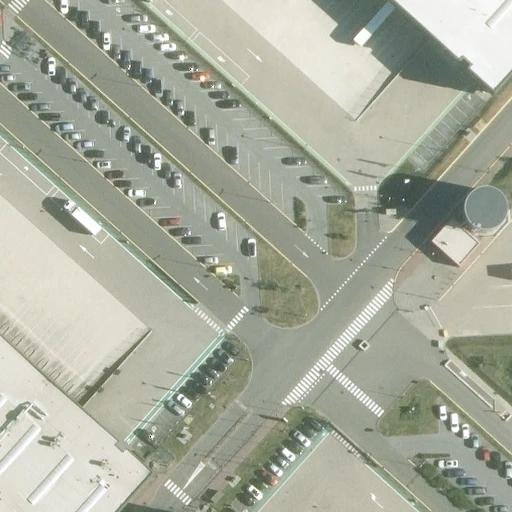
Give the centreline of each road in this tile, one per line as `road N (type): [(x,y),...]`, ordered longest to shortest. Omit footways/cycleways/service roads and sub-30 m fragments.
road 1 (unclassified): [(20,0),(352,297)]
road 2 (unclassified): [(291,366),(0,104)]
road 3 (unclassified): [(352,297),(511,119)]
road 4 (unclassified): [(352,297),(511,440)]
road 5 (unclassified): [(447,511),(291,366)]
road 6 (unclassified): [(276,382),(243,402),(197,452),(179,494)]
road 7 (unclassified): [(179,494),(258,416),(276,382)]
